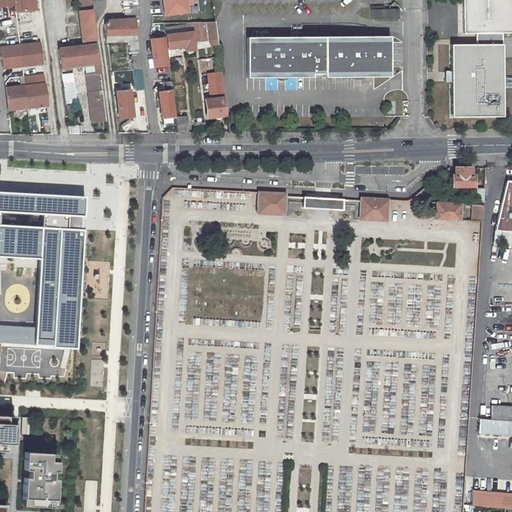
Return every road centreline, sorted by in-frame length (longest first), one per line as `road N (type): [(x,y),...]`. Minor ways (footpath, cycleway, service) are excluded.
road 1 (unclassified): [(146,155),(127,511)]
road 2 (unknown): [(499,470),(475,449),(496,148)]
road 3 (residential): [(146,155),(412,151)]
road 4 (unknown): [(167,154),(148,0)]
road 5 (unknown): [(47,0),(65,153)]
road 6 (residential): [(412,151),(410,0)]
road 7 (residential): [(0,151),(146,155)]
road 8 (unknown): [(17,151),(0,23)]
